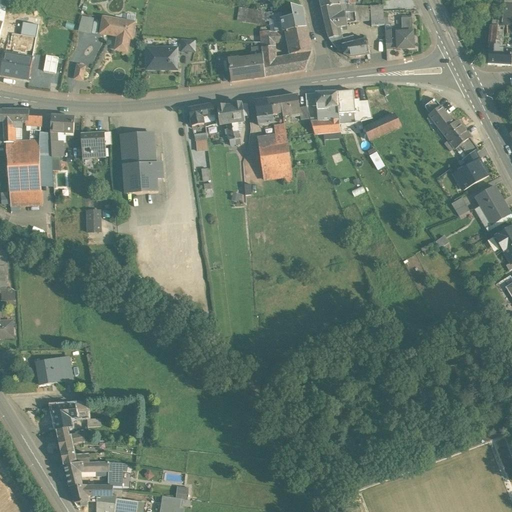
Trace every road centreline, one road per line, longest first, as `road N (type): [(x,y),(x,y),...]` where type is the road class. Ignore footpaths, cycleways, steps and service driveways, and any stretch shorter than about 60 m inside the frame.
road 1 (tertiary): [(0,97),(104,108),(328,80)]
road 2 (track): [(320,511),(274,413),(213,352)]
road 3 (track): [(213,352),(197,234),(189,235),(184,206)]
road 4 (tertiary): [(69,511),(0,400)]
